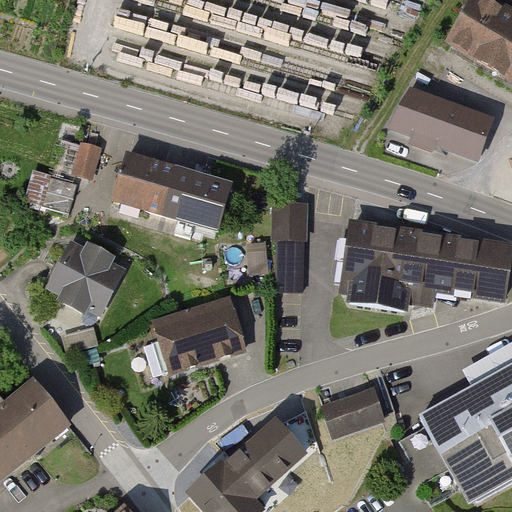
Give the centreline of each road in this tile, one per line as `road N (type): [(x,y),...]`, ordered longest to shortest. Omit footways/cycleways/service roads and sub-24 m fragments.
road 1 (tertiary): [(0,70),(511,224)]
road 2 (residential): [(511,317),(243,404),(137,484)]
road 3 (residential): [(0,311),(137,484)]
